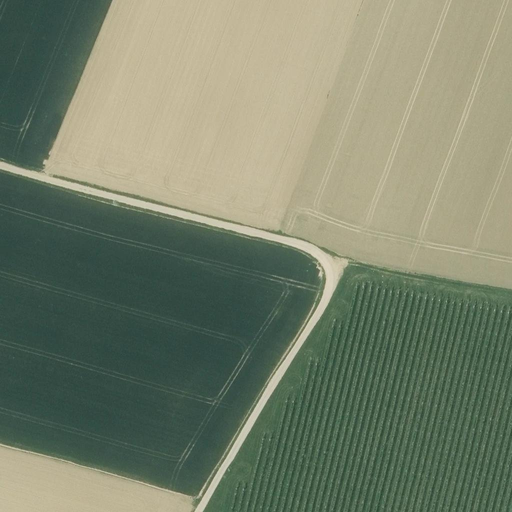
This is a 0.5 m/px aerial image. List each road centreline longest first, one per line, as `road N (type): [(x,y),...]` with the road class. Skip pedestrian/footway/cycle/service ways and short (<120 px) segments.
road 1 (track): [(0,167),(314,250),(333,271),(328,293),(201,511)]
road 2 (track): [(511,293),(350,262),(333,271)]
